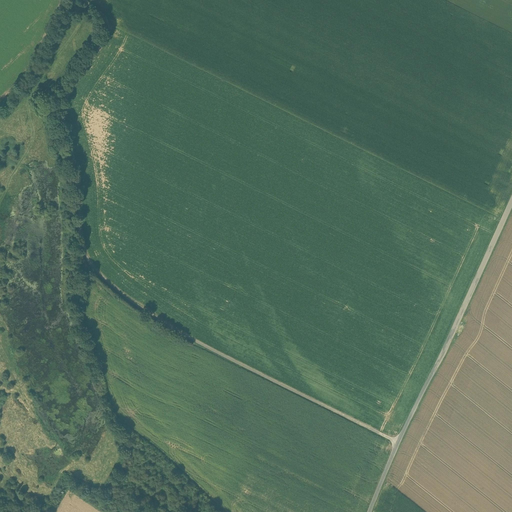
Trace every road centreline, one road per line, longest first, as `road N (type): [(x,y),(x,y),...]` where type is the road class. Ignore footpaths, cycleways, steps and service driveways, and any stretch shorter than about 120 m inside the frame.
road 1 (unclassified): [(85,0),(107,23),(106,36),(63,111),(79,239),(96,270),(189,337),(395,440)]
road 2 (unclassified): [(395,440),(511,196)]
